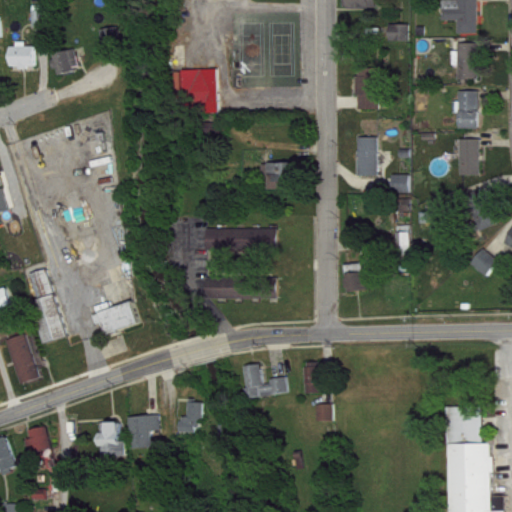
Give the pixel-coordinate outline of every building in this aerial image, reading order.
[(350,0),(350,17),(384,17),(384,2),(377,2),(377,0),(350,0)] [(483,0),(476,0),(464,0),(464,8),(448,8),(449,29),(464,29),(464,42),(484,41),(483,0)] [(39,35),(53,35),(53,14),(39,13),(39,35)] [(0,46),(8,46),(7,26),(0,25),(0,46)] [(415,33),(393,33),(393,50),(415,49),(415,33)] [(107,39),(111,55),(128,51),(124,34),(107,39)] [(42,54),(33,54),(33,52),(17,52),(16,75),(41,76),(42,54)] [(485,52),(466,52),(466,87),(485,87),(485,52)] [(87,77),(83,59),(60,64),(63,82),(87,77)] [(364,117),(386,118),(387,76),(365,75),(364,117)] [(191,78),(192,118),(226,117),(225,77),(191,78)] [(467,137),(486,137),(486,99),(466,99),(467,137)] [(365,184),(385,184),(384,145),(365,145),(365,184)] [(468,183),(487,183),(487,147),(467,148),(468,183)] [(0,196),(10,193),(0,164),(0,196)] [(277,197),(304,197),(304,171),(270,172),(270,184),(277,184),(277,197)] [(417,183),(400,183),(400,202),(417,202),(417,183)] [(0,222),(16,219),(11,197),(0,199),(0,222)] [(483,238),(501,234),(491,199),(474,204),(483,238)] [(417,207),(407,207),(407,219),(417,219),(417,207)] [(418,234),(404,234),(405,263),(418,263),(418,234)] [(215,237),(215,260),(286,259),(286,236),(215,237)] [(478,272),(494,285),(506,270),(491,257),(478,272)] [(371,273),(353,273),(354,300),(372,300),(371,273)] [(36,282),(43,306),(60,302),(53,278),(36,282)] [(284,286),(217,287),(217,307),(284,307),(284,286)] [(0,299),(0,318),(18,313),(12,296),(0,299)] [(37,310),(51,352),(75,344),(61,302),(37,310)] [(104,333),(111,330),(115,343),(148,333),(142,310),(101,322),(104,333)] [(48,387),(33,342),(14,348),(28,393),(48,387)] [(328,370),(313,371),(314,401),(329,401),(328,370)] [(252,374),(256,407),(296,401),(294,387),(272,390),(269,372),(252,374)] [(188,441),(206,441),(206,428),(211,428),(212,411),(196,410),(196,425),(188,425),(188,441)] [(340,413),(324,413),(325,429),(340,429),(340,413)] [(138,425),(140,457),(161,456),(160,439),(168,439),(168,423),(138,425)] [(129,430),(108,431),(110,466),(136,465),(135,449),(130,449),(129,430)] [(35,448),(39,462),(59,456),(54,434),(36,439),(38,447),(35,448)] [(0,449),(0,450),(10,482),(25,477),(15,445),(0,449)] [(458,511),(457,452),(499,452),(500,511),(458,511)]
